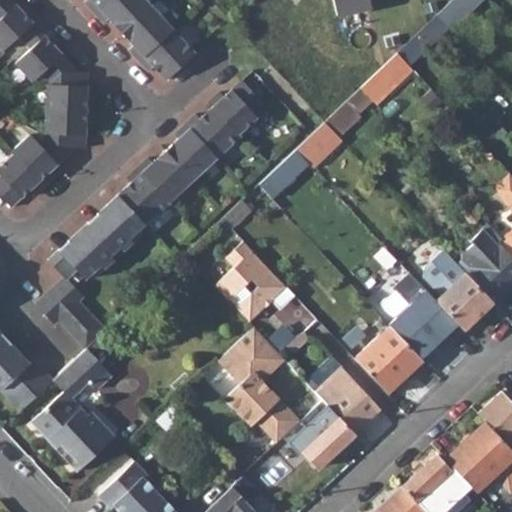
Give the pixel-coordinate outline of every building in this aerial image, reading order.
[(36,18),(26,7),(21,11),(10,0),(0,0),(0,48),(2,50),(17,35),(36,18)] [(106,0),(85,0),(84,2),(93,12),(106,0)] [(150,4),(146,0),(106,0),(93,12),(103,23),(108,18),(120,32),(150,4)] [(332,0),(336,15),(370,7),(368,0),(332,0)] [(477,0),(450,0),(436,14),(449,27),(449,28),(477,0)] [(162,18),(150,4),(120,32),(133,45),(128,50),(138,60),(174,26),(164,15),(162,18)] [(449,27),(436,14),(397,52),(409,66),(414,71),(426,60),(420,54),(449,28),(449,27)] [(17,35),(29,48),(48,30),(36,18),(17,35)] [(194,52),(174,26),(138,60),(148,71),(153,66),(165,79),(194,52)] [(381,66),(394,79),(409,66),(397,52),(381,66)] [(394,79),(381,66),(360,87),(371,98),(372,100),(394,79)] [(87,72),(61,71),(48,82),(48,84),(46,84),(45,108),(92,110),(92,95),(86,95),(87,72)] [(262,101),(241,79),(223,96),(218,91),(208,101),(212,106),(238,133),(256,116),(251,111),(262,101)] [(371,98),(360,87),(341,104),(353,116),(371,98)] [(238,133),(212,106),(200,118),(195,113),(184,123),(217,159),(228,149),(226,148),(240,135),(238,133)] [(92,110),(45,108),(45,133),(47,133),(47,135),(57,145),(72,146),(84,146),(85,124),(92,124),(92,110)] [(345,127),(332,113),(323,121),(337,135),(345,127)] [(217,159),(184,123),(174,133),(178,138),(165,150),(192,179),(217,159)] [(506,132),(500,125),(488,136),(494,143),(506,132)] [(38,144),(29,134),(12,150),(14,152),(44,184),(54,174),(50,169),(72,148),(72,146),(57,145),(47,135),(38,144)] [(313,168),(294,148),(283,159),(302,179),(313,168)] [(192,179),(165,150),(152,162),(147,157),(137,167),(170,203),(181,192),(179,191),(192,179)] [(44,184),(14,152),(0,164),(0,173),(1,174),(0,174),(0,194),(11,206),(28,189),(33,194),(44,184)] [(170,203),(137,167),(126,177),(131,182),(117,195),(122,200),(143,223),(144,223),(170,203)] [(511,176),(509,173),(495,185),(495,191),(511,209),(511,228),(502,238),(511,248),(511,176)] [(64,276),(65,278),(66,277),(75,268),(63,255),(122,200),(117,195),(47,259),(64,276)] [(480,215),(464,197),(455,205),(472,223),(480,215)] [(143,223),(122,200),(63,255),(75,268),(84,278),(144,223),(143,223)] [(250,209),(241,200),(222,217),(230,226),(250,209)] [(461,260),(496,298),(495,298),(497,299),(511,284),(511,248),(502,238),(487,222),(469,240),(471,243),(460,253),(460,259),(461,260)] [(281,304),(292,293),(242,240),(224,257),(232,266),(213,284),(247,320),(263,305),(262,304),(267,298),(272,303),(281,304)] [(453,259),(449,255),(444,259),(448,263),(453,259)] [(456,263),(492,301),(495,298),(496,298),(461,260),(460,259),(456,263)] [(456,263),(443,274),(453,283),(435,300),(462,329),(492,301),(456,263)] [(423,287),(435,300),(453,283),(443,274),(441,271),(423,287)] [(105,329),(78,300),(83,296),(66,277),(65,278),(64,276),(35,303),(54,323),(58,320),(85,348),(86,347),(105,329)] [(423,287),(414,277),(402,289),(432,321),(427,326),(431,331),(419,341),(433,356),(462,329),(435,300),(423,287)] [(421,359),(387,323),(352,356),(385,392),(421,359)] [(296,423),(299,420),(261,380),(273,368),(269,363),(279,354),(253,326),(220,357),(232,369),(228,373),(239,383),(223,397),(249,425),(254,420),(275,442),(286,432),(296,423)] [(0,343),(22,367),(27,362),(0,332),(0,343)] [(22,367),(0,343),(0,388),(12,377),(22,367)] [(111,375),(86,347),(85,348),(52,379),(62,390),(30,421),(48,440),(55,433),(60,439),(58,441),(82,466),(114,435),(91,411),(87,414),(71,397),(89,380),(97,389),(111,375)] [(269,363),(273,368),(283,359),(279,354),(269,363)] [(52,379),(32,357),(27,362),(22,367),(12,377),(26,392),(32,398),(52,379)] [(220,357),(216,360),(228,373),(232,369),(220,357)] [(379,407),(339,365),(313,390),(321,399),(352,432),(379,407)] [(26,392),(12,377),(0,388),(0,389),(13,404),(26,392)] [(484,418),(501,438),(505,442),(511,435),(511,402),(500,389),(476,410),(484,418)] [(13,404),(19,410),(32,398),(26,392),(13,404)] [(352,432),(321,399),(314,406),(324,417),(300,438),(306,444),(301,449),(316,465),(352,432)] [(174,401),(154,420),(166,433),(186,414),(174,401)] [(312,420),(305,414),(299,420),(296,423),(286,432),(292,439),(312,420)] [(501,438),(484,418),(443,456),(465,481),(474,489),(492,473),(508,492),(511,488),(511,449),(505,442),(501,438)] [(443,456),(437,450),(401,484),(426,511),(432,511),(465,481),(443,456)] [(176,511),(158,493),(161,489),(134,460),(98,494),(111,508),(113,505),(120,511),(176,511)] [(267,511),(272,507),(241,475),(230,485),(231,485),(255,510),(256,511),(267,511)] [(426,511),(401,484),(371,511),(426,511)] [(230,511),(253,511),(255,510),(231,485),(202,511),(230,511),(231,511),(230,511)]
